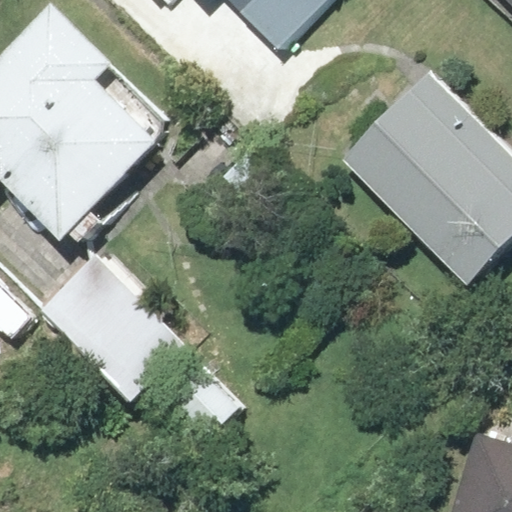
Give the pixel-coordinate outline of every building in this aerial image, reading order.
[(156,0),(161,6),(168,0),(208,0),(213,5),(219,0),(238,0),(286,55),(348,0),(156,0)] [(68,232),(81,245),(89,236),(98,245),(136,207),(128,198),(181,145),(112,76),(122,65),(62,4),(0,65),(0,180),(10,191),(18,182),(39,203),(25,218),(54,246),(68,232)] [(511,263),(511,140),(440,73),(358,160),(491,286),(511,263)] [(200,351),(109,256),(51,311),(142,406),(200,351)] [(54,320),(13,280),(0,292),(0,312),(31,343),(54,320)] [(252,413),(204,366),(175,395),(224,442),(252,413)] [(511,511),(511,445),(486,438),(466,511),(511,511)]
